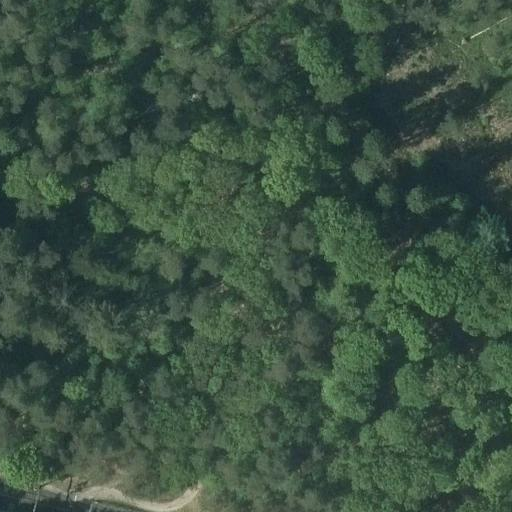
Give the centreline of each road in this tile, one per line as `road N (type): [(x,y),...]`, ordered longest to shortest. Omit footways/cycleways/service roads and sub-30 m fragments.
road 1 (track): [(453,261),(320,209),(0,179)]
road 2 (track): [(213,433),(285,130),(275,26)]
road 3 (track): [(275,26),(511,332)]
road 4 (track): [(213,433),(265,438),(505,511)]
road 5 (track): [(0,403),(113,431),(200,426),(213,433)]
road 6 (track): [(79,511),(97,492),(173,502),(195,485),(213,433)]
